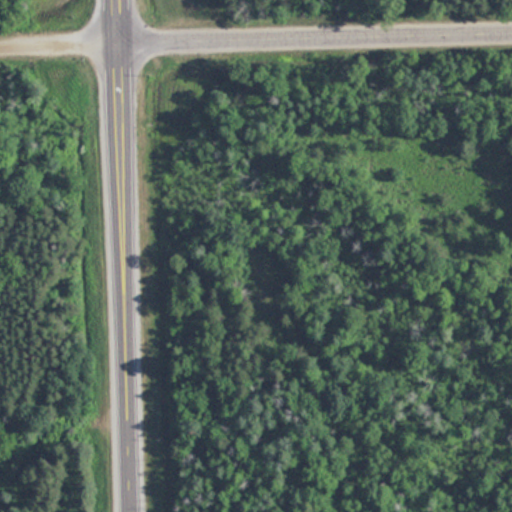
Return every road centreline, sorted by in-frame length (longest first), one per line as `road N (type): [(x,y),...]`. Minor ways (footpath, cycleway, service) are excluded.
road 1 (primary): [(134,511),(119,0)]
road 2 (residential): [(121,51),(511,39)]
road 3 (residential): [(121,51),(0,54)]
